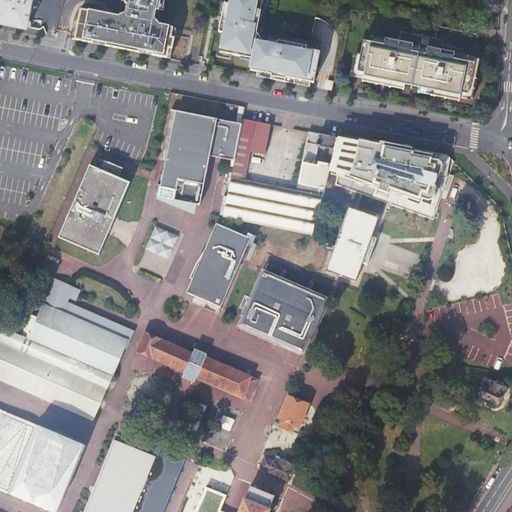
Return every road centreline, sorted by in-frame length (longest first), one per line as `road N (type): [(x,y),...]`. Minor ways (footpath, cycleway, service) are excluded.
road 1 (secondary): [(0,46),(511,147)]
road 2 (residential): [(292,494),(245,465),(281,367)]
road 3 (residential): [(416,332),(458,185)]
road 4 (residential): [(367,511),(315,432),(324,377)]
road 5 (residential): [(281,367),(156,316)]
